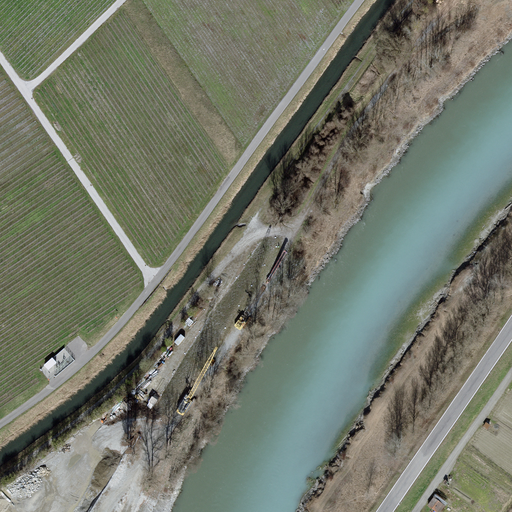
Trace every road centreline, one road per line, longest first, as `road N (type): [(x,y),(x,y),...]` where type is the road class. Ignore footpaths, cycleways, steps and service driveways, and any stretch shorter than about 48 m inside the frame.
road 1 (tertiary): [(511,327),(384,511)]
road 2 (track): [(415,511),(511,370)]
